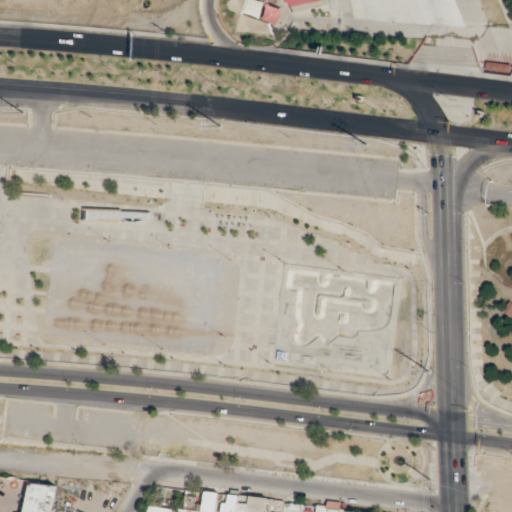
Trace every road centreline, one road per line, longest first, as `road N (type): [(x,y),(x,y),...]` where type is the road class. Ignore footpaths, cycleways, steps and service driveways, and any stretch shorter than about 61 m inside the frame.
road 1 (trunk): [(511,94),(0,37)]
road 2 (trunk): [(0,89),(511,142)]
